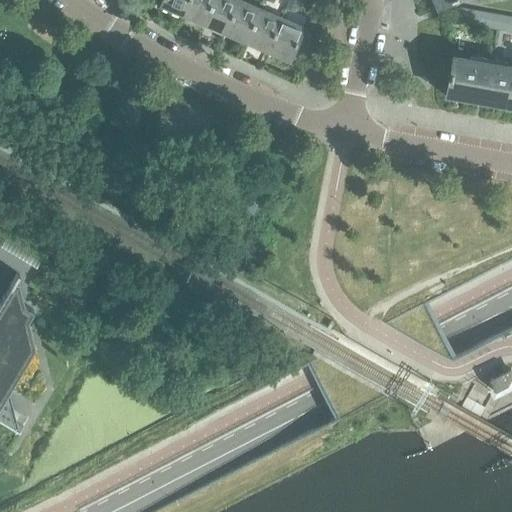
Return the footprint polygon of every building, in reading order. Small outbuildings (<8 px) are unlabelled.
[(182,14),(187,0),(162,0),(161,4),(182,14)] [(187,0),(182,14),(204,23),(213,0),(187,0)] [(239,0),(238,0),(213,0),(204,23),(225,32),(239,0)] [(239,0),(225,32),(246,41),(260,9),(239,0)] [(300,0),(288,0),(285,7),(295,12),(300,0)] [(465,23),(467,9),(456,7),(454,21),(465,23)] [(282,19),(260,9),(246,41),(268,50),(282,19)] [(476,25),(478,10),(467,9),(465,23),(476,25)] [(487,27),(489,12),(478,10),(476,25),(487,27)] [(497,29),(500,14),(489,12),(487,27),(497,29)] [(508,31),(511,16),(500,14),(497,29),(508,31)] [(303,28),(282,19),(268,50),(289,60),(303,28)] [(511,107),(511,69),(452,58),(445,95),(511,107)] [(0,421),(19,433),(19,434),(20,433),(19,432),(23,425),(17,422),(9,390),(9,389),(35,346),(28,319),(33,310),(24,304),(18,280),(18,279),(17,281),(15,280),(17,278),(19,274),(17,273),(3,296),(0,301),(0,421)] [(511,374),(511,370),(510,368),(489,379),(495,390),(506,384),(511,374)]
